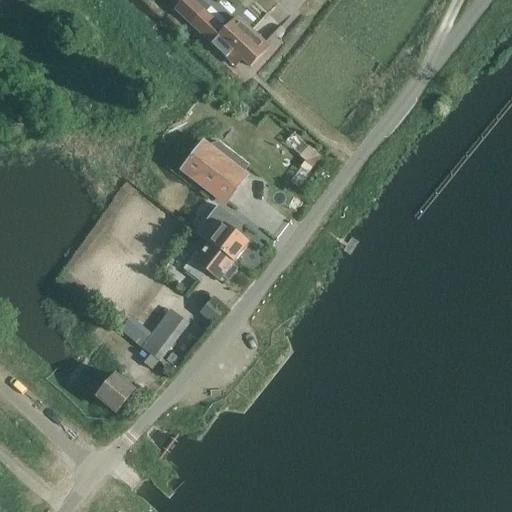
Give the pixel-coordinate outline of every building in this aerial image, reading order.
[(191,25),(236,67),(242,60),(250,68),(269,49),(237,20),(225,32),(203,12),(191,25)] [(289,137),(278,151),(291,162),(303,147),(289,137)] [(247,178),(205,145),(183,172),(225,206),(247,178)] [(248,207),(256,197),(257,196),(246,188),(237,199),(248,207)] [(209,244),(234,264),(249,245),(232,233),(239,223),(228,214),(215,229),(218,231),(209,244)] [(234,264),(209,244),(199,257),(195,255),(184,270),(195,279),(204,269),(220,282),(223,277),(228,281),(237,270),(232,266),(234,264)] [(212,320),(220,311),(211,303),(203,313),(212,320)] [(141,348),(142,349),(159,362),(170,349),(189,324),(171,310),(141,348)] [(148,338),(129,322),(121,332),(140,348),(148,338)] [(158,363),(150,356),(144,364),(152,370),(158,363)] [(104,377),(83,359),(72,371),(93,390),(104,377)] [(95,395),(95,396),(116,414),(136,388),(115,371),(103,385),(95,395)]
